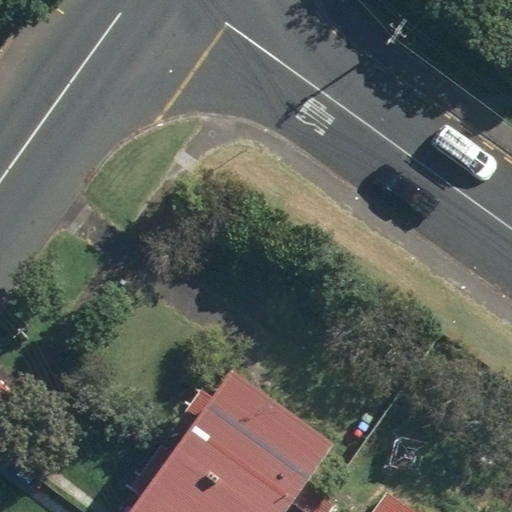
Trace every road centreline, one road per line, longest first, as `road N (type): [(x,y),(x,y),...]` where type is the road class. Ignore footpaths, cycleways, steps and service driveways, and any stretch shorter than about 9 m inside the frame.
road 1 (residential): [(195,0),(511,229)]
road 2 (tertiary): [(0,184),(132,0)]
